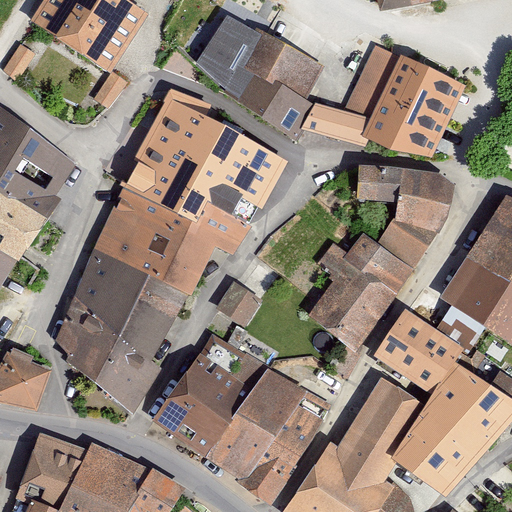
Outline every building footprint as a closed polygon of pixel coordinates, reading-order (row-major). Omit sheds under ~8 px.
[(83,44),(108,0),(52,0),(39,22),(83,44)] [(158,11),(141,0),(108,0),(83,44),(122,71),(158,11)] [(443,0),(383,0),(386,12),(443,0)] [(229,17),(201,65),(299,143),(307,129),(319,107),(310,99),(328,68),(229,17)] [(36,53),(22,45),(6,72),(19,80),(36,53)] [(319,107),(307,129),(370,149),(421,157),(456,80),(383,50),(354,114),(319,107)] [(128,83),(111,74),(96,101),(112,111),(128,83)] [(188,215),(236,123),(173,89),(123,183),(126,187),(188,215)] [(0,184),(11,191),(30,157),(71,182),(81,162),(44,133),(0,103),(0,184)] [(295,164),(236,123),(188,215),(205,223),(217,201),(256,225),(295,164)] [(405,201),(411,173),(366,171),(367,201),(405,201)] [(399,222),(386,244),(415,269),(446,232),(459,213),(460,184),(444,178),(411,173),(405,201),(399,222)] [(60,223),(11,191),(0,184),(0,245),(21,261),(29,263),(60,223)] [(194,246),(205,223),(188,215),(126,187),(98,247),(148,271),(193,292),(200,295),(217,258),(194,246)] [(448,300),(511,338),(511,198),(448,300)] [(217,201),(205,223),(194,246),(217,258),(222,245),(237,255),(256,225),(217,201)] [(415,269),(386,244),(368,232),(353,252),(334,243),(319,264),(340,280),(315,317),(361,351),(415,269)] [(0,293),(21,261),(0,245),(0,293)] [(123,326),(148,271),(98,247),(75,294),(123,326)] [(193,292),(148,271),(123,326),(155,357),(193,292)] [(234,280),(217,309),(244,325),(261,296),(234,280)] [(162,368),(155,357),(123,326),(75,294),(60,339),(78,357),(74,370),(134,413),(162,368)] [(468,357),(474,348),(415,308),(380,359),(439,399),(468,357)] [(216,461),(272,368),(215,335),(158,417),(216,461)] [(57,370),(10,347),(0,370),(0,401),(41,411),(57,370)] [(511,432),(511,389),(468,357),(439,399),(434,407),(403,455),(408,458),(456,495),(511,432)] [(333,406),(272,368),(216,461),(283,508),(333,406)] [(346,440),(393,480),(408,458),(403,455),(434,407),(387,378),(346,440)] [(421,511),(418,497),(393,480),(346,440),(340,436),(290,511),(421,511)] [(70,511),(89,458),(41,442),(23,499),(33,503),(70,511)] [(92,449),(89,458),(70,511),(69,511),(139,511),(142,508),(149,511),(178,511),(189,497),(157,476),(150,485),(92,449)] [(0,497),(9,476),(0,471),(0,497)] [(69,511),(70,511),(33,503),(29,511),(69,511)]
